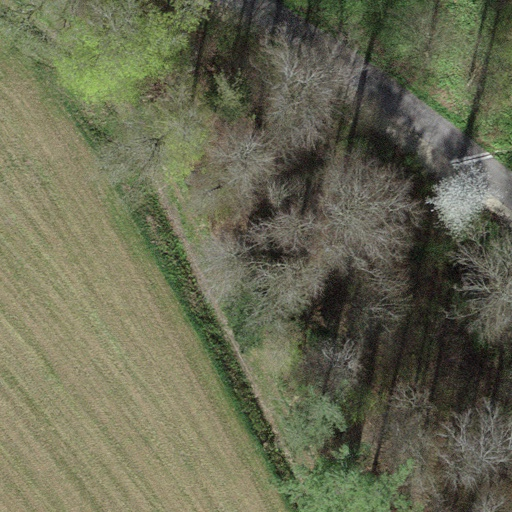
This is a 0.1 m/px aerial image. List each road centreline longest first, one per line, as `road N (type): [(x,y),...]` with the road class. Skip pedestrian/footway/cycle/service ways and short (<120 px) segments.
road 1 (track): [(0,6),(42,46),(323,511)]
road 2 (unclassified): [(243,0),(372,88),(511,202)]
